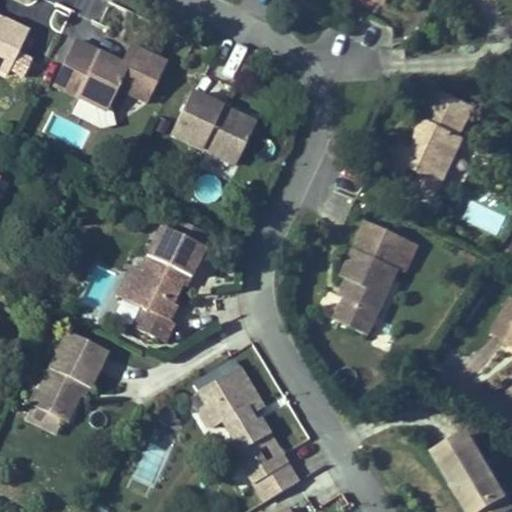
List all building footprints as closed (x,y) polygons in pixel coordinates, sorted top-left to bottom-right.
[(0,71),(7,75),(28,32),(17,26),(5,20),(0,21),(0,71)] [(147,104),(166,64),(141,53),(129,47),(121,63),(120,63),(111,67),(107,57),(75,41),(62,67),(72,72),(62,91),(96,107),(111,104),(117,90),(147,104)] [(120,63),(107,57),(111,67),(120,63)] [(62,91),(72,72),(62,67),(52,87),(62,91)] [(459,138),(474,108),(438,91),(419,131),(429,136),(423,148),(415,151),(397,142),(393,152),(383,170),(403,180),(404,176),(412,179),(415,172),(429,178),(432,171),(445,178),(464,140),(459,138)] [(235,166),(252,130),(219,115),(222,109),(211,104),(190,94),(171,134),(235,166)] [(255,125),(222,109),(219,115),(252,130),(255,125)] [(423,148),(429,136),(419,131),(415,151),(423,148)] [(436,196),(445,178),(432,171),(429,178),(415,172),(412,179),(404,176),(403,180),(436,196)] [(469,199),(461,218),(497,235),(506,216),(469,199)] [(203,250),(210,236),(174,218),(171,225),(184,231),(181,240),(203,250)] [(368,336),(399,270),(393,267),(405,240),(368,222),(352,255),(342,278),(347,280),(352,282),(345,298),(335,321),(368,336)] [(181,286),(185,277),(190,279),(195,267),(203,250),(181,240),(184,231),(171,225),(167,233),(159,229),(140,270),(125,301),(142,309),(133,329),(164,343),(173,324),(169,323),(177,307),(172,304),(181,286)] [(511,263),(511,246),(505,257),(501,255),(495,264),(506,272),(511,263)] [(125,301),(140,270),(130,266),(116,297),(125,301)] [(185,287),(190,279),(185,277),(181,286),(185,287)] [(345,298),(352,282),(347,280),(339,296),(345,298)] [(508,344),(511,336),(511,301),(493,335),(508,344)] [(94,379),(107,352),(66,333),(31,406),(60,420),(66,424),(84,387),(89,390),(94,379)] [(258,400),(239,368),(197,393),(205,406),(201,408),(199,415),(206,427),(213,429),(221,424),(239,453),(268,436),(259,420),(254,423),(250,416),(255,414),(263,409),(258,400)] [(54,433),(60,420),(31,406),(24,420),(54,433)] [(259,420),(255,414),(250,416),(254,423),(259,420)] [(285,464),(268,436),(239,453),(256,482),(285,464)] [(483,511),(505,499),(468,436),(435,454),(444,470),(455,489),(460,485),(465,494),(460,497),(468,511),(483,511)] [(256,482),(252,484),(264,503),(296,484),(285,464),(256,482)] [(465,494),(460,485),(455,489),(460,497),(465,494)]
